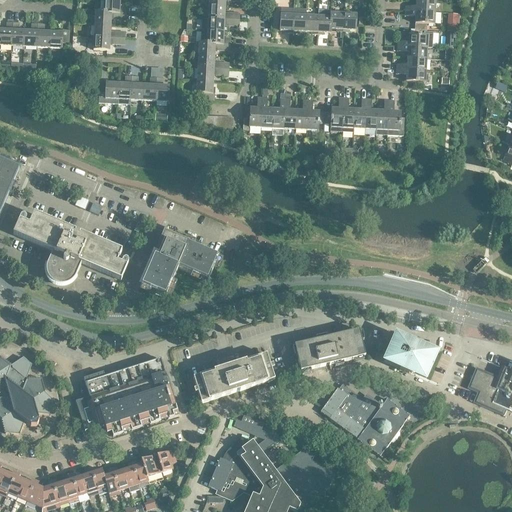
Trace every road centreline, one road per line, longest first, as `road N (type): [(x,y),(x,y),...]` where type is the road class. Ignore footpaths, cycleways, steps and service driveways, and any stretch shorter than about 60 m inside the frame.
road 1 (unclassified): [(164,348),(270,314),(308,311),(461,341)]
road 2 (unclassified): [(437,397),(360,369),(189,423)]
road 3 (residential): [(255,77),(379,80),(382,0)]
road 4 (unclassified): [(189,423),(30,465),(0,455)]
road 5 (unclassified): [(20,190),(33,162),(161,215)]
road 6 (secondary): [(108,341),(180,329),(253,298)]
road 7 (secondary): [(253,298),(117,322)]
road 8 (unclassified): [(20,190),(146,244)]
road 9 (secondary): [(381,293),(511,326)]
road 10 (secondary): [(511,309),(381,293)]
road 11 (secondary): [(253,298),(381,293)]
road 12 (secondary): [(117,322),(63,311),(0,280)]
